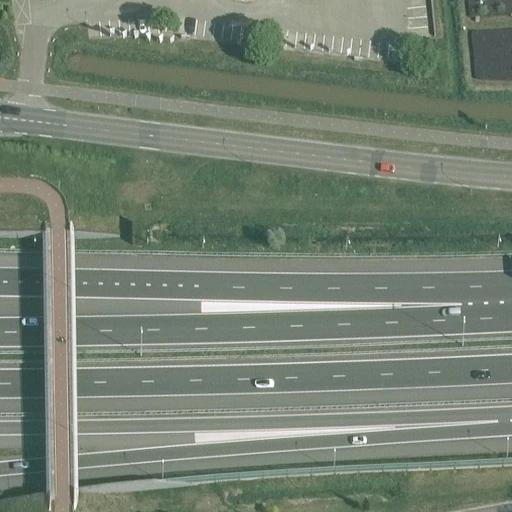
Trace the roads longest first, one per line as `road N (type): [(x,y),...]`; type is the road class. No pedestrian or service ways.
road 1 (secondary): [(511,176),(0,118)]
road 2 (motorway): [(0,470),(511,421)]
road 3 (motorway): [(0,382),(511,364)]
road 4 (motorway): [(0,422),(511,419)]
road 5 (motorway): [(464,315),(199,285),(0,281)]
road 6 (motorway): [(464,315),(0,333)]
